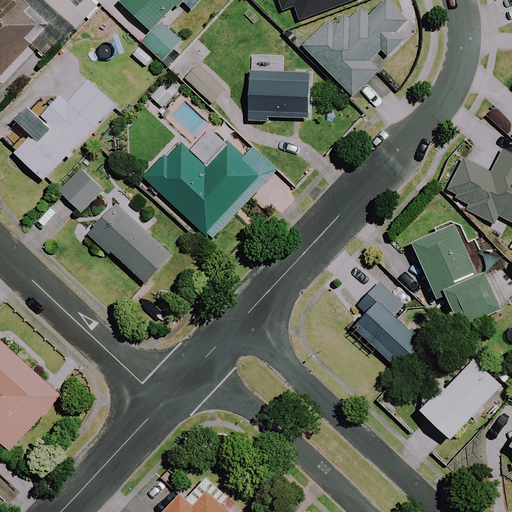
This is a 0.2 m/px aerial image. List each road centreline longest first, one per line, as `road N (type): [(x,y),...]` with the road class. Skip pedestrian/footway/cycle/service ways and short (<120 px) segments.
road 1 (residential): [(242,316),(447,95),(464,33),(453,0)]
road 2 (residential): [(242,316),(439,511)]
road 3 (residential): [(162,401),(0,247)]
road 4 (residential): [(361,511),(198,362)]
road 5 (residential): [(60,511),(162,401)]
